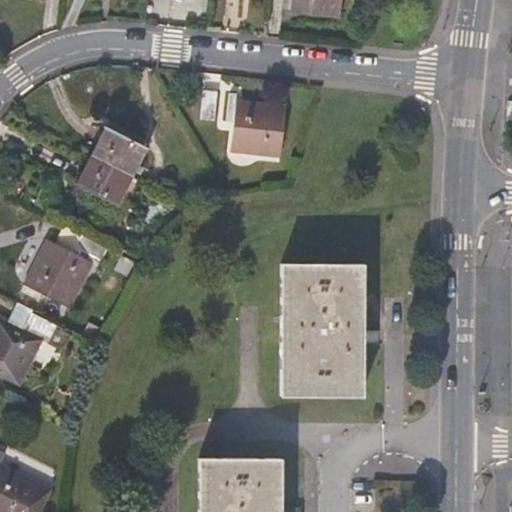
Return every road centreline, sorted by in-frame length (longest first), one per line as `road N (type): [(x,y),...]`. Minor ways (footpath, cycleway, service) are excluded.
road 1 (residential): [(466,80),(115,42),(58,52),(0,88)]
road 2 (tertiary): [(458,441),(461,195)]
